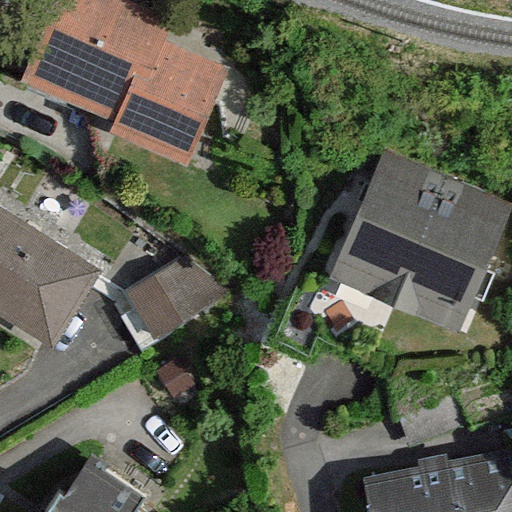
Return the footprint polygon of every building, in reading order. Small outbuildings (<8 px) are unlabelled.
[(105,0),(42,0),(9,85),(101,122),(95,137),(184,171),(221,76),(154,50),(165,23),(105,0)] [(374,156),(320,277),(449,333),(502,212),(374,156)] [(0,322),(45,352),(94,277),(0,215),(0,322)] [(170,257),(113,293),(145,344),(202,308),(170,257)] [(511,511),(511,470),(509,454),(357,479),(362,511),(511,511)] [(118,511),(131,511),(139,502),(118,511)]
